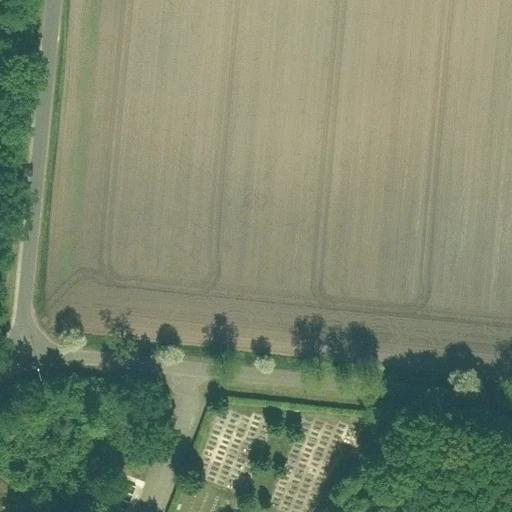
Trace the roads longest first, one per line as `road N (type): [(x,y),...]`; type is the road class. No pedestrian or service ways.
road 1 (residential): [(20,354),(511,406)]
road 2 (unclassified): [(53,0),(20,354)]
